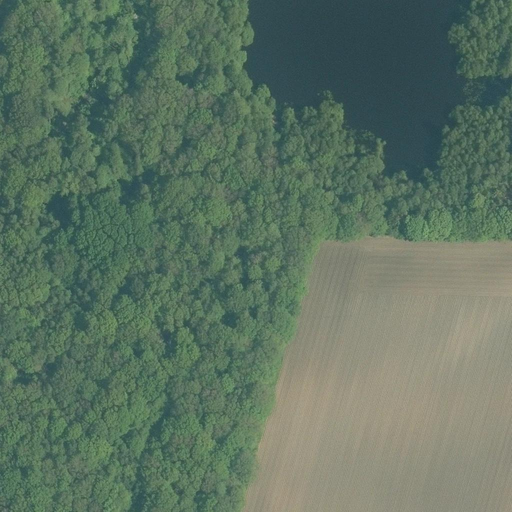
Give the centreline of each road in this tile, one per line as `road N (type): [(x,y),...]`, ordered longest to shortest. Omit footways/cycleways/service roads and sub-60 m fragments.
road 1 (track): [(130,0),(87,103),(52,137),(26,186),(0,275)]
road 2 (track): [(273,201),(165,114),(173,0)]
road 3 (track): [(161,231),(152,207),(165,114)]
